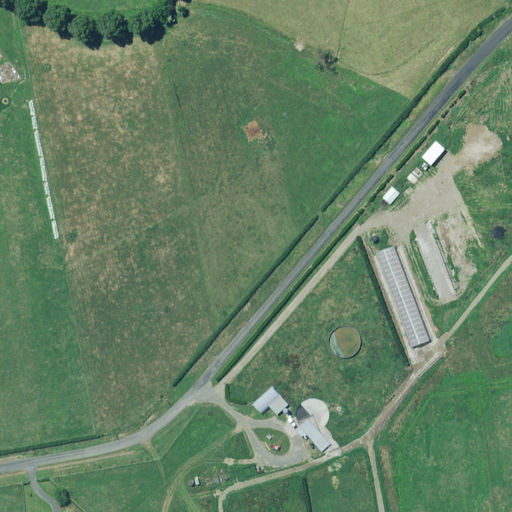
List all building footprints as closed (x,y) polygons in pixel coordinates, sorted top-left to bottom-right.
[(397,247),(379,254),(415,347),(433,340),(397,247)] [(348,326),(344,326),(341,327),(339,328),(336,330),(334,332),(333,334),(331,336),(331,339),(330,342),(331,345),(331,348),(333,350),(334,352),(336,354),(338,356),(341,357),(344,358),(346,358),(349,358),(352,357),(355,356),(357,355),(359,353),(361,350),(362,348),(362,345),(363,342),(363,339),(362,337),(361,334),(359,332),(357,330),(355,328),(352,327),(349,326),(348,326)] [(273,406),(284,396),(274,386),(256,404),(265,414),(273,406)] [(284,396),(273,406),(281,415),(293,404),(284,396)] [(300,420),(297,416),(291,420),(295,425),(300,420)] [(298,429),(306,438),(307,437),(309,440),(312,437),(325,452),(333,445),(310,419),(298,429)]
